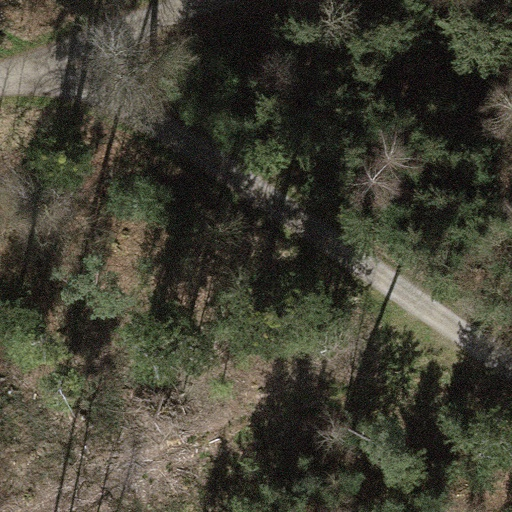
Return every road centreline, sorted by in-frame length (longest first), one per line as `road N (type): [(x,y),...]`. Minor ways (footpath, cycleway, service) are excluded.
road 1 (track): [(58,50),(511,367)]
road 2 (track): [(0,70),(204,0)]
